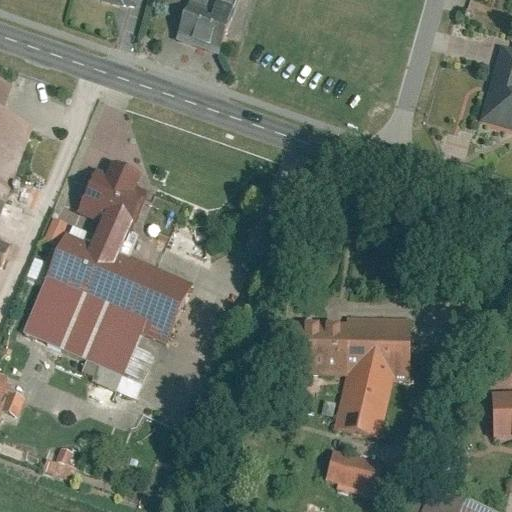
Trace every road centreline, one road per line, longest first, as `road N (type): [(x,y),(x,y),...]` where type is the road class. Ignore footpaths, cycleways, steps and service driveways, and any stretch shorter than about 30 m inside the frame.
road 1 (tertiary): [(0,30),(386,170)]
road 2 (residential): [(436,0),(386,170)]
road 3 (tertiary): [(386,170),(511,213)]
